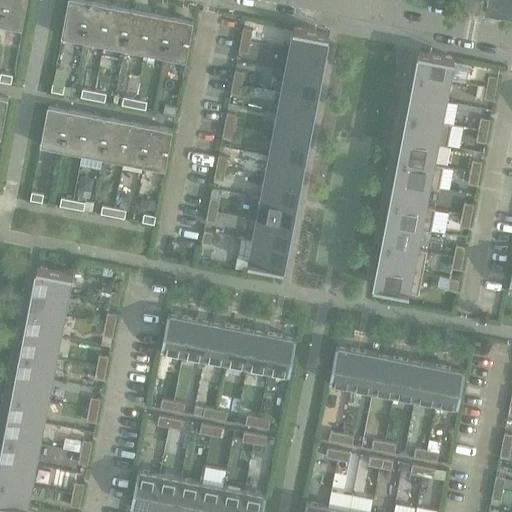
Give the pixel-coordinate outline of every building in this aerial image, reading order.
[(27,0),(6,0),(1,24),(22,28),(27,0)] [(69,0),(62,36),(83,40),(91,2),(83,0),(69,0)] [(111,5),(91,2),(83,40),(104,44),(111,5)] [(132,9),(111,5),(104,44),(124,48),(132,9)] [(152,13),(132,9),(124,48),(145,52),(152,13)] [(172,17),(152,13),(145,52),(165,56),(172,17)] [(193,21),(172,17),(165,56),(186,60),(193,21)] [(250,41),(252,29),(243,27),(241,39),(250,41)] [(330,34),(294,27),(293,30),(294,30),(290,49),(325,55),(329,36),(330,34)] [(248,53),(250,41),(241,39),(238,51),(248,53)] [(321,77),(325,55),(290,49),(286,70),(321,77)] [(451,80),(454,61),(455,58),(419,51),(415,73),(451,80)] [(242,84),(244,72),(235,70),(232,82),(242,84)] [(317,98),(321,77),(286,70),(282,91),(317,98)] [(0,81),(11,84),(13,76),(1,73),(0,78),(0,81)] [(447,101),(451,80),(415,73),(411,94),(447,101)] [(496,89),(498,77),(489,75),(487,87),(496,89)] [(239,95),(242,84),(232,82),(230,94),(239,95)] [(64,94),(65,86),(53,84),(52,92),(64,94)] [(494,101),(496,89),(487,87),(484,99),(494,101)] [(93,100),(95,92),(83,89),(81,97),(93,100)] [(313,119),(317,98),(282,91),(278,113),(313,119)] [(105,102),(107,94),(95,92),(93,100),(105,102)] [(442,122),(447,101),(411,94),(407,115),(442,122)] [(8,98),(0,96),(0,136),(1,137),(8,98)] [(134,108),(135,100),(123,97),(122,105),(134,108)] [(146,110),(147,102),(135,100),(134,108),(146,110)] [(175,116),(177,108),(165,105),(163,113),(175,116)] [(49,106),(41,145),(62,149),(69,110),(49,106)] [(90,114),(69,110),(62,149),(83,153),(90,114)] [(234,126),(236,115),(226,113),(224,125),(234,126)] [(308,141),(313,119),(278,113),(274,134),(308,141)] [(110,118),(90,114),(83,153),(103,157),(110,118)] [(448,146),(452,124),(442,122),(407,115),(403,137),(438,144),(448,146)] [(131,122),(110,118),(103,157),(123,161),(131,122)] [(488,131),(490,120),(481,118),(478,130),(488,131)] [(151,126),(131,122),(123,161),(144,165),(151,126)] [(231,138),(234,126),(224,125),(222,136),(231,138)] [(173,130),(151,126),(144,165),(165,169),(173,130)] [(485,143),(488,131),(478,130),(476,141),(485,143)] [(304,162),(308,141),(274,134),(269,156),(304,162)] [(434,164),(438,144),(403,137),(399,157),(434,164)] [(225,169),(228,157),(218,156),(216,167),(225,169)] [(300,184),(304,162),(269,156),(265,177),(300,184)] [(439,189),(444,167),(444,166),(434,164),(399,157),(394,180),(430,187),(439,189)] [(480,174),(482,162),(472,160),(470,172),(480,174)] [(223,181),(225,169),(216,167),(214,179),(223,181)] [(477,185),(480,174),(470,172),(468,184),(477,185)] [(296,205),(300,184),(265,177),(261,198),(296,205)] [(426,207),(430,187),(394,180),(390,200),(426,207)] [(43,203),(44,195),(32,192),(31,200),(43,203)] [(72,209),(74,200),(62,198),(60,206),(72,209)] [(217,212),(219,200),(210,198),(208,210),(217,212)] [(292,226),(296,205),(261,198),(257,220),(292,226)] [(86,203),(74,200),(72,209),(84,211),(86,203)] [(431,231),(435,209),(436,208),(426,207),(390,200),(386,223),(422,230),(431,231)] [(471,216),(474,204),(464,203),(462,214),(471,216)] [(113,216),(114,208),(102,206),(101,214),(113,216)] [(126,211),(114,208),(113,216),(125,219),(126,211)] [(215,224),(217,212),(208,210),(205,222),(215,224)] [(154,224),(156,216),(144,214),(142,222),(154,224)] [(469,228),(471,216),(462,214),(460,226),(469,228)] [(288,248),(292,226),(257,220),(253,241),(288,248)] [(418,249),(422,230),(386,223),(382,242),(418,249)] [(211,245),(213,233),(203,231),(201,243),(211,245)] [(249,260),(248,262),(284,269),(285,266),(284,266),(288,248),(253,241),(249,260)] [(423,273),(427,252),(427,251),(418,249),(382,242),(378,264),(423,273)] [(463,259),(465,247),(456,245),(454,257),(463,259)] [(461,270),(463,259),(454,257),(452,269),(461,270)] [(419,295),(423,273),(378,264),(374,286),(419,295)] [(73,273),(37,266),(37,269),(34,288),(69,294),(72,275),(73,275),(73,273)] [(457,292),(459,280),(450,278),(447,290),(457,292)] [(64,316),(69,294),(34,288),(30,309),(64,316)] [(108,292),(106,302),(118,304),(120,294),(108,292)] [(60,337),(64,316),(30,309),(25,330),(60,337)] [(168,314),(161,349),(163,350),(163,349),(183,353),(189,318),(170,315),(170,314),(168,314)] [(91,316),(89,325),(101,328),(103,318),(91,316)] [(103,318),(101,328),(113,330),(115,320),(103,318)] [(211,322),(189,318),(183,353),(204,357),(211,322)] [(232,327),(211,322),(204,357),(226,361),(232,327)] [(254,331),(232,327),(226,361),(247,366),(254,331)] [(56,358),(60,337),(25,330),(21,352),(56,358)] [(275,335),(254,331),(247,366),(269,370),(275,335)] [(269,370),(287,373),(287,374),(290,374),(297,339),(294,338),(275,335),(269,370)] [(336,346),(329,382),(332,382),(351,386),(358,351),(339,347),(336,346)] [(379,355),(358,351),(351,386),(373,390),(379,355)] [(52,380),(56,358),(21,352),(17,373),(52,380)] [(401,359),(379,355),(373,390),(394,394),(401,359)] [(83,359),(81,368),(93,370),(95,361),(83,359)] [(423,363),(401,359),(394,394),(416,398),(423,363)] [(95,361),(93,370),(105,373),(107,363),(95,361)] [(444,367),(423,363),(416,398),(437,402),(444,367)] [(437,402),(456,406),(458,407),(465,371),(463,371),(444,367),(437,402)] [(48,401),(52,380),(17,373),(13,394),(48,401)] [(179,399),(181,387),(171,385),(169,397),(179,399)] [(44,423),(48,401),(13,394),(9,416),(44,423)] [(222,407),(224,395),(215,394),(213,405),(222,407)] [(176,411),(179,399),(169,397),(167,409),(176,411)] [(75,401),(73,411),(85,413),(87,404),(75,401)] [(265,415),(267,404),(258,402),(255,414),(265,415)] [(87,404),(85,413),(97,415),(98,406),(87,404)] [(220,419),(222,407),(213,405),(211,417),(220,419)] [(262,427),(265,415),(255,414),(253,425),(262,427)] [(40,444),(44,423),(9,416),(5,437),(40,444)] [(173,430),(175,418),(165,417),(163,428),(173,430)] [(347,431),(349,419),(340,418),(337,429),(347,431)] [(215,438),(217,427),(208,425),(205,437),(215,438)] [(389,439),(392,428),(382,426),(380,438),(389,439)] [(170,442),(173,430),(163,428),(161,440),(170,442)] [(345,443),(347,431),(337,429),(335,441),(345,443)] [(259,447),(261,435),(251,433),(249,445),(259,447)] [(433,448),(435,436),(426,434),(423,446),(433,448)] [(36,465),(40,444),(5,437),(1,459),(36,465)] [(212,450),(215,438),(205,437),(203,448),(212,450)] [(387,451),(389,439),(380,438),(378,449),(387,451)] [(511,441),(504,440),(502,449),(511,451),(511,441)] [(66,444),(65,454),(76,456),(78,446),(66,444)] [(256,459),(259,447),(249,445),(247,457),(256,459)] [(78,446),(76,456),(88,458),(90,449),(78,446)] [(431,460),(433,448),(423,446),(421,458),(431,460)] [(341,463),(343,451),(334,449),(331,461),(341,463)] [(385,471),(387,459),(378,458),(375,469),(385,471)] [(0,480),(31,487),(36,465),(1,459),(0,461),(0,480)] [(338,474),(341,463),(331,461),(329,473),(338,474)] [(427,479),(429,467),(420,466),(417,477),(427,479)] [(138,469),(131,505),(133,506),(133,505),(152,509),(159,474),(140,470),(138,469)] [(382,483),(385,471),(375,469),(373,481),(382,483)] [(174,511),(181,478),(159,474),(152,509),(168,511),(174,511)] [(425,491),(427,479),(417,477),(415,489),(425,491)] [(196,511),(202,482),(181,478),(174,511),(196,511)] [(0,502),(28,508),(28,505),(31,487),(0,480),(0,502)] [(218,511),(224,486),(202,482),(196,511),(218,511)] [(495,483),(493,492),(505,494),(507,485),(495,483)] [(241,511),(245,491),(224,486),(218,511),(241,511)] [(58,487),(56,496),(68,499),(70,489),(58,487)] [(70,489),(68,499),(80,501),(82,492),(70,489)] [(241,511),(263,511),(267,494),(264,494),(245,491),(241,511)] [(306,502),(304,511),(326,511),(328,507),(309,503),(309,502),(306,502)]
